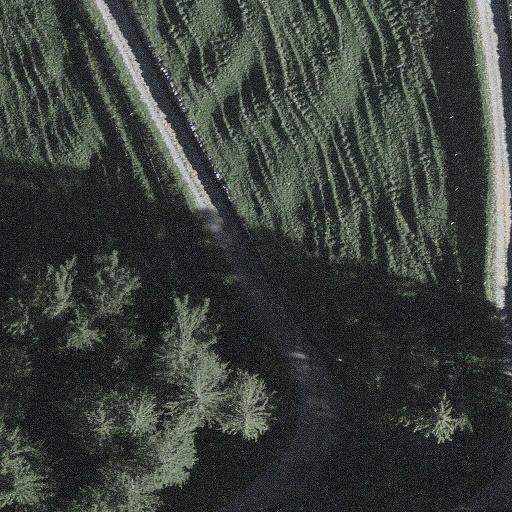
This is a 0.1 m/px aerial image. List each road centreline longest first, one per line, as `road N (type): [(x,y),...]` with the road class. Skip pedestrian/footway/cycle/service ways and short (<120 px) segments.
road 1 (track): [(88,0),(320,392),(322,425),(302,461),(241,511)]
road 2 (track): [(511,303),(491,0)]
